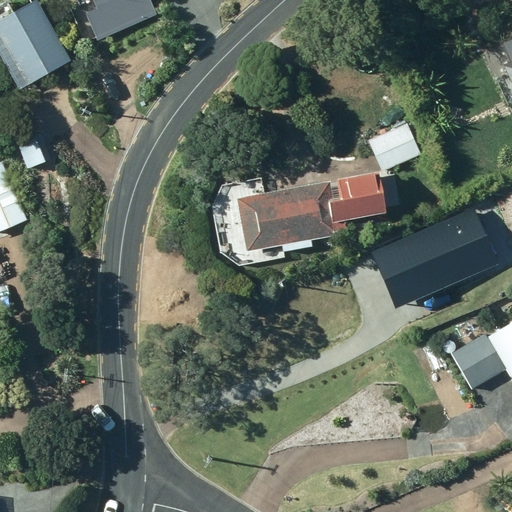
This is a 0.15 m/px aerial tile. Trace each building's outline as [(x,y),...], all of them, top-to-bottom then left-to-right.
[(157,13),(150,0),(94,0),(98,7),(87,12),(100,39),(157,13)] [(0,48),(25,92),(71,66),(38,8),(0,29),(0,48)] [(489,35),(471,45),(478,58),(496,49),(489,35)] [(497,66),(511,97),(511,39),(499,46),(506,61),(497,66)] [(402,124),(364,141),(379,172),(416,155),(402,124)] [(0,165),(0,231),(25,221),(3,164),(0,165)] [(378,213),(372,173),(328,181),(331,196),(326,197),(324,183),(261,194),(258,179),(240,182),(242,197),(232,199),(241,253),(277,247),(278,252),(308,247),(307,242),(333,238),(331,220),(339,219),(342,233),(366,229),(363,215),(378,213)] [(490,230),(485,217),(478,220),(483,233),(490,230)] [(439,238),(367,271),(380,298),(389,294),(394,305),(461,275),(452,256),(466,250),(451,218),(434,226),(439,238)] [(511,320),(482,338),(480,335),(445,355),(466,391),(499,371),(511,392),(511,320)] [(243,402),(271,389),(259,362),(231,376),(243,402)] [(420,402),(401,368),(387,376),(406,410),(420,402)]
